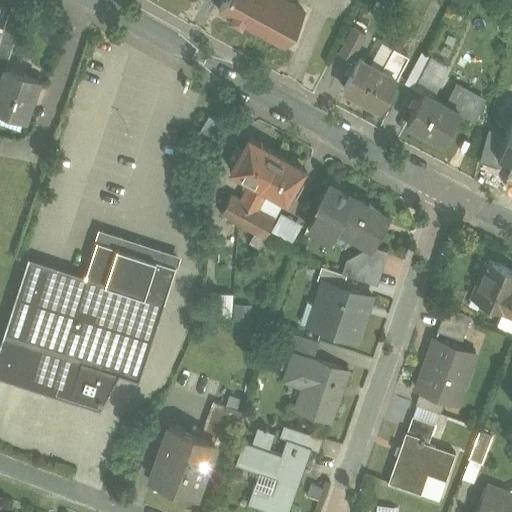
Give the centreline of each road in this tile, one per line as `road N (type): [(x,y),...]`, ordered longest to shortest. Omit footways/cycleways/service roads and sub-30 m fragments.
road 1 (residential): [(100,0),(446,191)]
road 2 (residential): [(446,191),(335,511)]
road 3 (residential): [(0,144),(28,145),(39,135),(81,0)]
road 4 (residential): [(125,511),(0,463)]
